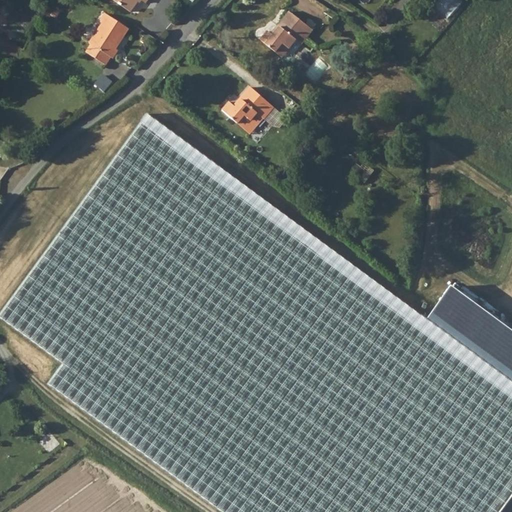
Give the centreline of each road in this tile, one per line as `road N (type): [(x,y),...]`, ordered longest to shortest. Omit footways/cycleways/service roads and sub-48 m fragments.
road 1 (residential): [(0,215),(51,152),(136,86),(211,0)]
road 2 (track): [(12,359),(51,399),(210,511)]
